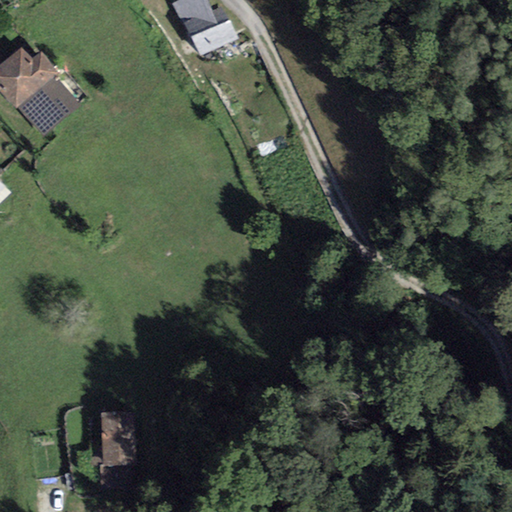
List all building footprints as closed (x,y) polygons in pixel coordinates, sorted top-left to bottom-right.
[(199,56),(238,39),(224,7),(212,12),(207,0),(178,0),(172,3),(182,25),(184,23),(199,56)] [(0,93),(15,111),(18,107),(54,77),(58,73),(41,53),(33,59),(22,46),(0,64),(0,93)] [(79,106),(54,77),(18,107),(43,136),(79,106)] [(0,202),(14,190),(1,177),(0,177),(0,202)] [(136,464),(133,413),(100,415),(103,465),(100,465),(101,481),(129,479),(128,465),(136,464)]
